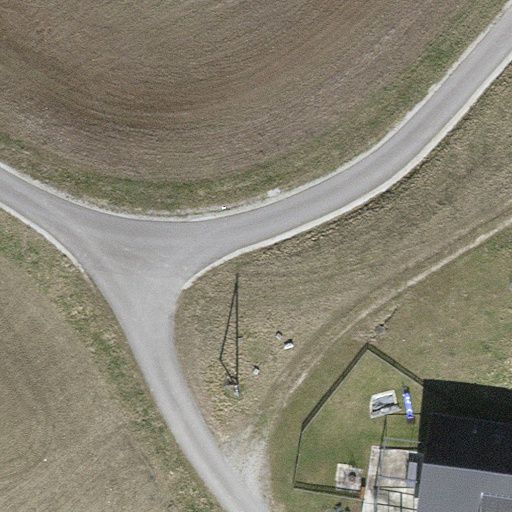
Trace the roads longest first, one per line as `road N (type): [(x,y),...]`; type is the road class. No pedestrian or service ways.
road 1 (track): [(0,190),(131,270),(333,230),(511,36)]
road 2 (track): [(262,511),(216,455),(131,270)]
